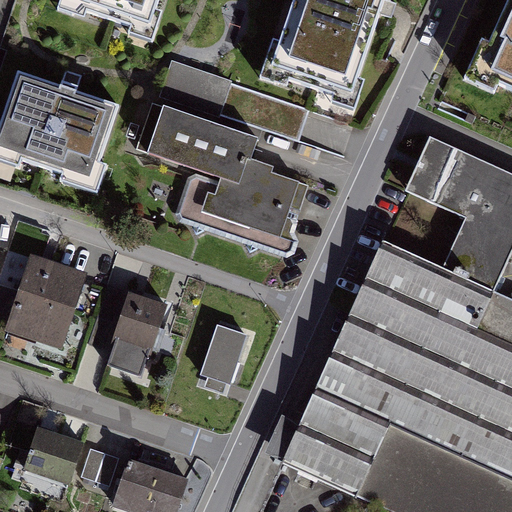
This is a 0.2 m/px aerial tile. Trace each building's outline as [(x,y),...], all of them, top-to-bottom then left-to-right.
[(60,0),(58,8),(150,38),(162,0),(60,0)] [(393,0),(290,0),(264,84),(356,114),(391,9),(393,0)] [(511,0),(507,0),(489,41),(482,38),(464,79),(495,93),(499,84),(511,89),(511,0)] [(232,81),(172,61),(160,97),(218,117),(219,114),(299,141),(304,127),(309,111),(231,85),(232,81)] [(69,85),(16,66),(0,111),(0,169),(90,201),(124,104),(69,85)] [(254,138),(159,106),(140,160),(195,179),(179,225),(288,262),(312,190),(244,167),(251,148),(254,138)] [(511,261),(511,181),(426,143),(404,191),(464,218),(443,266),(384,239),(301,424),(283,460),(283,464),(309,475),(360,499),(389,511),(511,511),(511,295),(499,290),(511,261)] [(87,280),(33,262),(10,333),(64,351),(87,280)] [(167,316),(125,301),(99,375),(142,390),(167,316)] [(247,334),(217,325),(201,376),(231,385),(247,334)] [(283,460),(301,424),(283,415),(265,452),(283,460)] [(82,449),(36,435),(24,473),(71,487),(82,449)] [(119,460),(91,451),(81,478),(110,488),(119,460)] [(174,511),(184,482),(129,465),(114,511),(174,511)]
